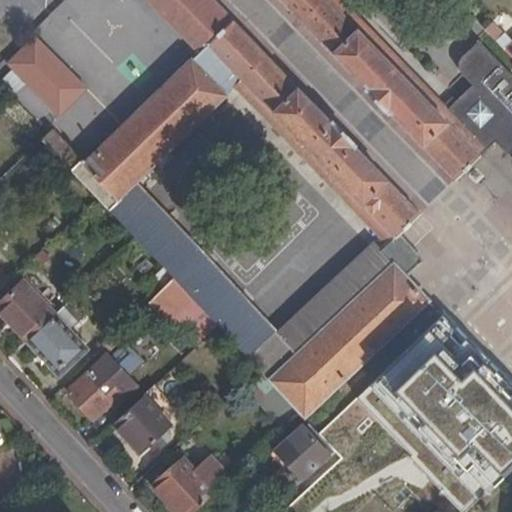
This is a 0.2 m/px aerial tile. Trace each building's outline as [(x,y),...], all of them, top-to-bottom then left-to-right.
[(151,0),(200,51),(233,19),(214,0),(151,0)] [(283,0),(389,109),(456,177),(494,140),(454,98),(445,107),(341,0),(283,0)] [(424,260),(399,234),(420,213),(317,106),(233,19),(200,51),(85,163),(109,187),(148,226),(185,264),(173,276),(219,325),(258,368),(299,413),(304,418),(356,369),(429,300),(407,276),(424,260)] [(511,61),(511,60),(511,30),(496,44),(511,61)] [(455,67),(469,82),(454,98),(494,140),(505,152),(511,145),(511,73),(477,37),(456,57),(455,67)] [(36,38),(9,65),(61,118),(88,91),(36,38)] [(52,130),(44,137),(52,145),(60,138),(52,130)] [(60,138),(52,145),(100,196),(109,187),(85,163),(76,154),(60,138)] [(109,187),(100,196),(136,237),(148,226),(109,187)] [(148,226),(136,237),(173,276),(185,264),(148,226)] [(12,265),(5,271),(10,278),(17,271),(12,265)] [(173,276),(152,297),(172,317),(175,314),(200,342),(219,325),(173,276)] [(26,278),(0,301),(0,304),(30,337),(57,312),(26,278)] [(61,371),(87,346),(57,312),(30,337),(61,371)] [(511,385),(449,320),(364,401),(329,435),(348,457),(344,460),(379,498),(391,511),(412,493),(415,497),(429,511),(447,494),(450,497),(463,511),(467,511),(511,470),(511,385)] [(123,345),(110,357),(124,372),(137,361),(123,345)] [(106,352),(70,387),(94,413),(106,402),(110,407),(124,394),(123,393),(134,383),(124,372),(110,357),(106,352)] [(171,422),(144,393),(114,421),(140,450),(154,438),(166,426),(171,422)] [(319,412),(308,422),(320,435),(331,424),(319,412)] [(275,447),(302,477),(333,449),(320,435),(308,422),(305,419),(275,447)] [(166,426),(154,438),(161,446),(174,434),(166,426)] [(185,454),(152,483),(178,511),(191,511),(216,489),(185,454)] [(379,498),(344,460),(287,511),(364,511),(377,501),(379,498)] [(379,498),(377,501),(386,511),(389,511),(391,511),(379,498)]
